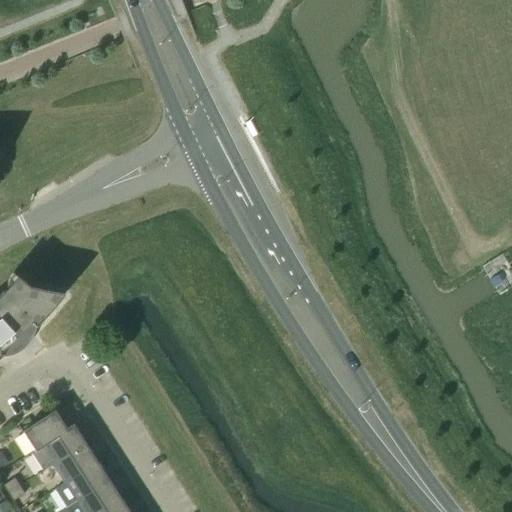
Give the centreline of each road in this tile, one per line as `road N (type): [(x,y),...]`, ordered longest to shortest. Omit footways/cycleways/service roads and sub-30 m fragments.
road 1 (secondary): [(444,511),(341,373),(208,140)]
road 2 (residential): [(165,511),(78,380),(43,369),(0,394)]
road 3 (unclassified): [(33,225),(208,140)]
road 4 (track): [(433,173),(390,73),(385,0)]
road 5 (secondary): [(208,140),(141,0)]
